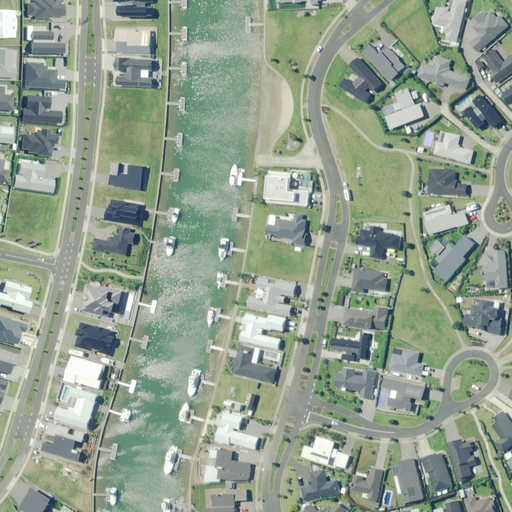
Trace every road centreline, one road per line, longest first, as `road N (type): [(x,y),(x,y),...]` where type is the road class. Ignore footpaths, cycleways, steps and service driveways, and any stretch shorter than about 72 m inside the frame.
road 1 (residential): [(335,184),(345,222),(305,397)]
road 2 (residential): [(292,392),(335,184)]
road 3 (residential): [(98,71),(71,269)]
road 4 (residential): [(59,265),(81,71)]
road 5 (residential): [(71,269),(28,431)]
road 6 (residential): [(14,425),(59,265)]
road 7 (residential): [(446,410),(449,369),(467,353),(485,356),(494,378),(457,408)]
road 8 (residential): [(335,184),(314,105),(330,50)]
